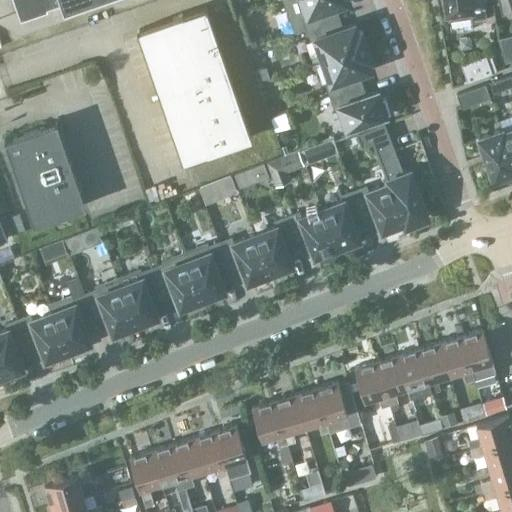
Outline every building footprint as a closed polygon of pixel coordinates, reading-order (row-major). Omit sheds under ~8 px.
[(14,0),(20,16),(48,6),(47,4),(59,0),(14,0)] [(94,0),(60,0),(64,10),(94,0)] [(306,28),(339,17),(335,6),(347,2),(346,0),(301,0),(307,14),(302,16),(306,28)] [(444,0),(448,20),(472,17),(472,22),(487,20),(484,0),(444,0)] [(511,11),(511,0),(498,0),(502,14),(511,11)] [(137,29),(160,95),(228,71),(205,6),(137,29)] [(322,60),(367,45),(361,30),(357,31),(354,23),(342,28),(339,17),(306,28),(310,40),(315,39),(322,60)] [(253,38),(243,41),(246,49),(256,46),(253,38)] [(259,44),(256,46),(246,49),(258,82),(271,78),(259,44)] [(330,95),(362,84),(358,73),(370,69),(368,61),(372,60),(367,45),(322,60),(330,82),(325,83),(330,95)] [(511,50),(503,53),(505,62),(511,60),(511,50)] [(468,81),(492,72),(486,55),(461,64),(468,81)] [(228,71),(160,95),(182,160),(251,137),(228,71)] [(496,91),(511,85),(508,75),(492,81),(496,91)] [(461,106),(490,96),(485,83),(457,93),(461,106)] [(362,84),(330,95),(334,107),(338,106),(346,128),(390,113),(385,97),(381,98),(378,91),(366,95),(362,84)] [(511,115),(499,120),(502,129),(503,131),(511,155),(511,115)] [(57,121),(4,139),(34,224),(86,205),(57,121)] [(388,183),(405,226),(428,217),(410,169),(403,172),(384,123),(356,134),(361,146),(373,142),(388,183)] [(511,155),(503,131),(502,129),(478,137),(493,179),(511,172),(511,155)] [(310,146),(302,149),(306,162),(314,159),(310,146)] [(282,157),(268,162),(276,186),(290,180),(282,157)] [(249,169),(234,174),(239,187),(254,182),(249,169)] [(391,231),(405,226),(388,183),(368,191),(366,186),(354,191),(366,222),(377,218),(382,230),(389,227),(391,231)] [(355,226),(366,222),(354,191),(342,196),(343,200),(322,208),(338,251),(353,245),(352,241),(359,238),(355,226)] [(324,257),(338,251),(322,208),(301,216),(299,212),(287,217),(299,248),(310,243),(314,255),(322,252),(324,257)] [(288,252),(299,248),(287,217),(274,221),(276,226),(255,234),(271,277),(286,271),(284,267),(292,264),(288,252)] [(256,282),(271,277),(255,234),(233,242),(232,238),(219,242),(231,273),(242,269),(247,281),(255,278),(256,282)] [(220,278),(231,273),(219,242),(208,247),(207,244),(185,252),(204,302),(219,297),(217,293),(225,290),(220,278)] [(189,308),(204,302),(185,252),(162,261),(163,264),(152,268),(164,299),(175,295),(180,307),(188,304),(189,308)] [(153,303),(164,299),(152,268),(142,272),(140,269),(117,278),(137,328),(151,323),(150,318),(158,315),(153,303)] [(122,334),(137,328),(117,278),(95,287),(96,289),(85,293),(97,325),(108,321),(113,333),(120,330),(122,334)] [(86,329),(97,325),(85,293),(73,297),(73,295),(50,304),(53,311),(69,354),(84,348),(83,344),(91,341),(86,329)] [(55,360),(69,354),(53,311),(31,320),(29,315),(18,319),(30,351),(41,346),(45,359),(53,356),(55,360)] [(19,355),(30,351),(18,319),(6,324),(8,328),(0,331),(0,373),(2,380),(17,374),(15,370),(23,367),(19,355)] [(482,328),(461,334),(474,378),(482,376),(496,372),(482,328)] [(466,381),(474,378),(461,334),(440,341),(449,373),(462,369),(466,381)] [(437,377),(449,373),(440,341),(419,347),(432,391),(440,389),(437,377)] [(424,394),(432,391),(419,347),(397,353),(407,385),(420,382),(424,394)] [(394,389),(407,385),(397,353),(376,360),(390,404),(398,401),(394,389)] [(390,404),(376,360),(355,366),(359,380),(361,386),(362,389),(364,398),(378,394),(381,406),(390,404)] [(316,386),(329,430),(338,428),(334,416),(347,412),(338,380),(316,386)] [(359,380),(351,383),(353,391),(362,389),(361,386),(359,380)] [(321,433),(329,430),(316,386),(295,392),(305,425),(317,421),(321,433)] [(292,429),(305,425),(295,392),(274,399),(287,443),(295,441),(292,429)] [(506,406),(503,395),(481,401),(485,413),(506,406)] [(275,434),(279,446),(283,444),(287,443),(274,399),(252,405),(262,438),(275,434)] [(454,411),(440,415),(443,426),(458,421),(454,411)] [(470,448),(511,435),(511,425),(508,413),(476,422),(480,436),(468,439),(470,448)] [(439,416),(431,419),(434,428),(442,426),(439,416)] [(215,430),(228,474),(236,471),(233,459),(246,455),(236,423),(215,430)] [(220,476),(228,474),(215,430),(193,436),(203,468),(216,464),(220,476)] [(437,435),(425,438),(431,458),(443,454),(437,435)] [(489,465),(511,458),(511,435),(470,448),(473,456),(485,452),(489,465)] [(190,472),(203,468),(193,436),(173,442),(186,486),(194,484),(190,472)] [(177,489),(186,486),(173,442),(151,449),(161,481),(174,477),(177,489)] [(283,444),(279,446),(281,452),(279,453),(282,464),(292,461),(287,443),(283,444)] [(148,485),(161,481),(151,449),(130,455),(143,499),(145,505),(153,503),(152,497),(148,485)] [(483,490),(511,481),(511,458),(489,465),(493,478),(481,482),(483,490)] [(373,462),(362,466),(366,479),(377,476),(373,462)] [(51,505),(83,495),(79,482),(91,479),(89,470),(44,483),(51,505)] [(324,491),(321,481),(309,485),(300,488),(303,497),(304,497),(319,493),(324,491)] [(501,507),(511,504),(511,481),(483,490),(486,498),(497,495),(501,507)] [(481,482),(473,484),(475,492),(483,490),(481,482)] [(133,485),(119,489),(125,506),(138,502),(133,485)] [(186,486),(177,489),(183,508),(192,506),(186,486)] [(83,495),(51,505),(53,511),(101,511),(99,504),(87,508),(83,495)] [(207,511),(205,503),(192,507),(193,511),(207,511)] [(323,511),(320,503),(310,506),(311,511),(323,511)]
